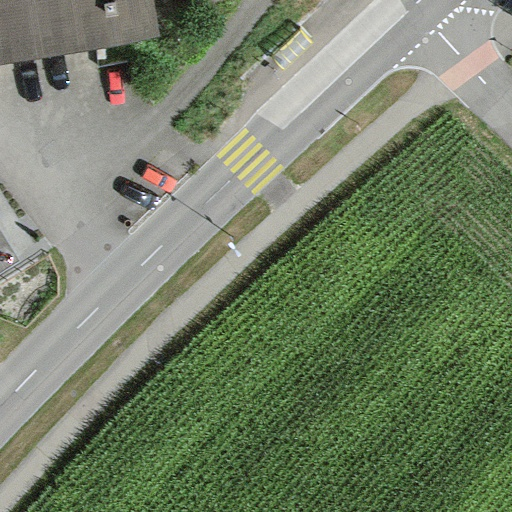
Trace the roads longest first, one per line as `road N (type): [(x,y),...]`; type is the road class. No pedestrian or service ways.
road 1 (track): [(467,64),(178,303),(0,498)]
road 2 (tertiary): [(0,414),(421,0)]
